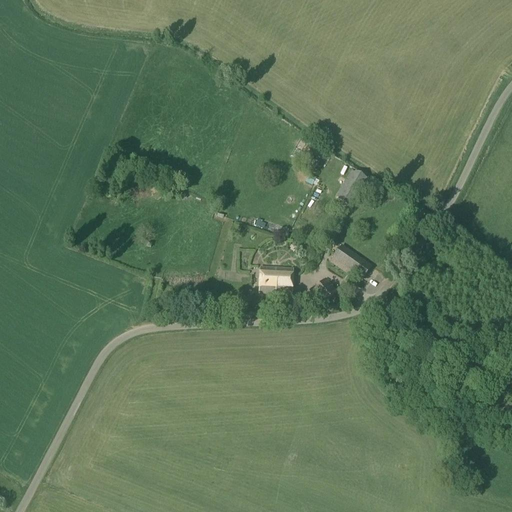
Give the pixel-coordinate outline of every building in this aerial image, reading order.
[(304,153),(316,158),(321,148),(309,143),(304,153)] [(326,161),(328,156),(322,153),(320,158),(326,161)] [(367,181),(355,173),(339,200),(338,199),(337,201),(349,208),(361,189),(376,199),(377,197),(379,198),(384,191),(382,190),(383,188),(368,179),(367,181)] [(362,281),(371,268),(341,248),(332,261),(362,281)] [(291,294),(292,270),(260,269),(258,295),(275,296),(275,294),(291,294)] [(323,307),(338,293),(326,280),(311,293),(323,307)]
